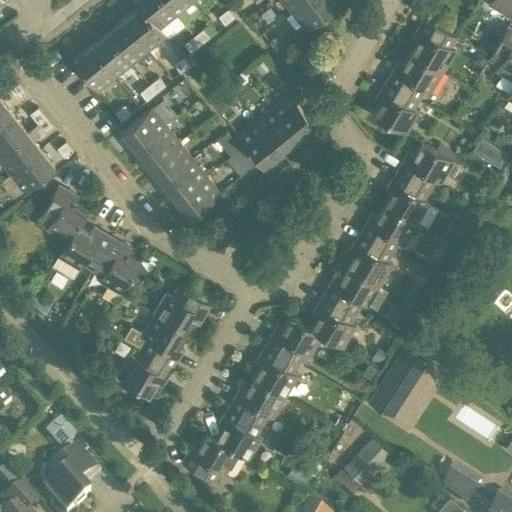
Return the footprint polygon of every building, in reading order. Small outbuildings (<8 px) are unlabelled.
[(175,13),(163,0),(135,0),(139,5),(159,26),(175,13)] [(191,0),(163,0),(175,13),(191,0)] [(303,0),(282,0),(290,10),(303,0)] [(335,4),(331,0),(303,0),(290,10),(304,28),(335,4)] [(511,0),(489,0),(488,3),(510,16),(511,11),(511,0)] [(139,5),(122,19),(147,49),(165,34),(159,26),(139,5)] [(224,24),(233,16),(227,8),(218,16),(224,24)] [(417,38),(409,50),(442,70),(455,49),(450,46),(456,36),(452,33),(423,16),(412,35),(417,38)] [(122,19),(105,32),(130,62),(147,49),(122,19)] [(455,24),(450,22),(446,23),(443,27),(451,31),(455,24)] [(456,25),(452,33),(456,36),(458,38),(464,30),(456,25)] [(511,28),(506,25),(487,57),(498,63),(495,68),(511,78),(511,28)] [(193,36),(199,44),(209,36),(202,28),(193,36)] [(130,62),(105,32),(89,45),(113,76),(130,62)] [(280,32),(269,40),(277,50),(287,42),(280,32)] [(199,44),(193,36),(184,43),(190,52),(199,44)] [(491,46),(481,40),(477,47),(487,53),(491,46)] [(113,76),(89,45),(72,59),(96,89),(113,76)] [(481,65),(487,55),(477,49),(473,56),(474,61),(481,65)] [(397,60),(386,79),(418,98),(424,88),(429,91),(442,70),(409,50),(402,63),(397,60)] [(180,72),(189,65),(183,57),(174,64),(180,72)] [(269,67),(263,59),(254,66),(261,74),(269,67)] [(9,89),(18,82),(10,73),(2,80),(9,89)] [(148,84),(155,92),(164,85),(158,77),(148,84)] [(227,84),(234,93),(240,88),(233,79),(227,84)] [(418,98),(386,79),(375,97),(380,100),(372,113),(405,133),(418,111),(413,108),(418,98)] [(18,82),(9,89),(17,98),(26,92),(18,82)] [(155,92),(148,84),(139,92),(145,100),(155,92)] [(271,106),(299,140),(316,126),(289,92),(271,106)] [(0,97),(0,123),(12,114),(0,97)] [(120,120),(130,112),(123,104),(114,112),(120,120)] [(130,151),(164,124),(150,106),(116,133),(130,151)] [(299,140),(271,106),(254,120),(282,154),(299,140)] [(36,123),(45,116),(37,107),(29,114),(36,123)] [(0,151),(26,131),(12,114),(0,123),(0,151)] [(45,116),(37,123),(44,132),(52,126),(45,116)] [(282,154),(254,120),(237,134),(264,168),(282,154)] [(178,141),(164,124),(130,151),(144,168),(178,141)] [(26,131),(0,151),(0,161),(1,161),(9,172),(39,148),(26,131)] [(236,143),(226,131),(217,139),(226,150),(236,143)] [(504,147),(508,139),(498,133),(494,141),(504,147)] [(484,155),(491,143),(481,137),(474,149),(484,155)] [(408,150),(397,169),(429,188),(435,179),(440,182),(454,160),(421,140),(413,154),(408,150)] [(65,141),(56,147),(64,157),(72,150),(65,141)] [(178,141),(144,168),(157,185),(191,157),(178,141)] [(9,172),(10,173),(0,180),(0,181),(12,198),(53,165),(39,148),(9,172)] [(191,157),(157,185),(171,202),(205,174),(191,157)] [(391,191),(384,203),(416,222),(428,201),(423,198),(429,188),(397,169),(385,188),(391,191)] [(205,174),(171,202),(185,219),(219,192),(205,174)] [(77,223),(86,208),(73,200),(76,195),(58,184),(39,216),(49,222),(46,226),(66,239),(67,239),(77,223)] [(26,211),(35,204),(30,197),(21,204),(26,211)] [(416,222),(384,203),(376,216),(371,213),(360,231),(392,250),(398,240),(403,244),(416,222)] [(67,239),(66,239),(57,254),(79,268),(82,263),(91,269),(110,237),(91,225),(88,230),(77,223),(67,239)] [(354,253),(347,265),(379,284),(391,262),(386,259),(392,250),(360,231),(349,250),(354,253)] [(456,237),(445,231),(442,237),(453,243),(456,237)] [(129,248),(110,237),(91,269),(101,274),(98,279),(120,292),(132,272),(138,262),(139,260),(126,253),(129,248)] [(150,267),(142,262),(136,272),(144,276),(150,267)] [(440,268),(430,262),(426,269),(435,275),(440,268)] [(334,274),(323,293),(355,312),(361,303),(366,306),(379,284),(347,265),(340,277),(334,274)] [(56,267),(52,278),(65,283),(69,271),(56,267)] [(414,279),(404,296),(415,302),(424,286),(414,279)] [(166,291),(153,312),(185,331),(192,319),(197,322),(208,303),(177,284),(171,294),(166,291)] [(28,307),(42,316),(46,309),(37,303),(41,297),(33,292),(26,304),(25,305),(28,307)] [(317,315),(310,326),(310,327),(321,334),(321,335),(341,347),(355,324),(350,321),(355,312),(323,293),(312,312),(317,315)] [(408,314),(413,306),(403,300),(398,308),(408,314)] [(153,312),(142,331),(131,325),(124,337),(139,346),(172,365),(183,347),(178,343),(185,331),(153,312)] [(276,324),(265,343),(298,362),(303,353),(308,356),(321,335),(321,334),(310,327),(310,326),(289,314),(281,327),(276,324)] [(84,344),(73,337),(67,348),(78,355),(84,344)] [(259,363),(252,376),(284,396),(297,375),(292,372),(298,362),(265,343),(254,360),(259,363)] [(133,356),(128,353),(115,374),(148,393),(155,381),(161,384),(172,365),(139,346),(133,356)] [(380,363),(386,352),(378,347),(372,358),(380,363)] [(407,387),(424,361),(405,349),(388,375),(407,387)] [(371,378),(376,368),(368,363),(362,372),(371,378)] [(0,407),(4,411),(13,403),(0,387),(0,382),(7,376),(0,367),(0,407)] [(284,396),(252,376),(245,388),(239,385),(228,404),(261,424),(267,414),(272,417),(284,396)] [(216,437),(215,438),(237,451),(237,452),(247,458),(260,436),(255,433),(261,424),(228,404),(217,422),(223,426),(216,437)] [(52,439),(68,425),(61,418),(46,432),(52,439)] [(215,438),(216,437),(206,431),(198,445),(192,441),(181,460),(213,480),(219,470),(224,473),(237,452),(237,451),(215,438)] [(360,484),(388,453),(370,437),(342,467),(360,484)] [(90,479),(99,472),(96,468),(76,445),(55,464),(62,472),(44,488),(65,511),(67,511),(90,492),(87,489),(84,486),(91,480),(90,479)] [(320,463),(310,457),(303,467),(313,473),(320,463)] [(310,475),(294,463),(286,474),(302,486),(310,475)] [(457,465),(442,487),(466,503),(471,496),(477,487),(480,481),(457,465)] [(4,499),(12,509),(8,511),(28,511),(37,503),(21,485),(4,499)] [(511,511),(511,494),(506,490),(499,502),(477,487),(471,496),(493,511),(491,511),(511,511)] [(464,511),(451,501),(441,511),(464,511)] [(325,511),(310,502),(303,511),(325,511)]
